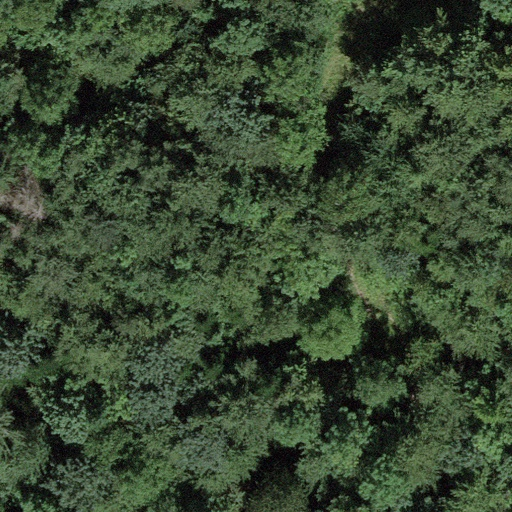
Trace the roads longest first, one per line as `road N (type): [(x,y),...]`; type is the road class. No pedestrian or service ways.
road 1 (track): [(508,511),(397,353),(329,192),(322,77),(358,0)]
road 2 (track): [(340,32),(511,7)]
